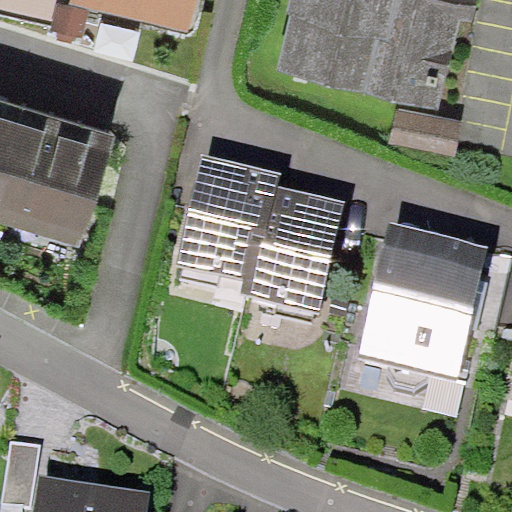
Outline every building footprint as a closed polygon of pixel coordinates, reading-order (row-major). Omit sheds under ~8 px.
[(191,0),(90,0),(187,21),(191,0)] [(463,0),(287,0),(274,59),(441,97),(463,0)] [(395,104),(389,140),(457,151),(463,115),(395,104)] [(93,181),(0,152),(0,213),(76,237),(93,181)] [(280,190),(201,172),(176,280),(239,294),(236,306),(320,325),(344,218),(277,203),(280,190)] [(483,266),(387,244),(359,368),(455,390),(483,266)] [(150,511),(151,506),(42,490),(38,511),(150,511)]
